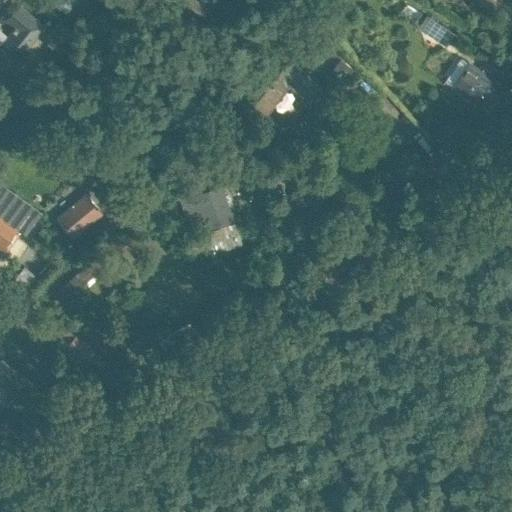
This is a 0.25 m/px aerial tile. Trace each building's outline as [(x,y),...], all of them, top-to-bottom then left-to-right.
[(3,17),(14,26),(12,28),(14,30),(6,41),(20,53),(42,25),(15,3),(3,17)] [(58,21),(46,36),(51,39),(47,43),(55,50),(70,30),(58,21)] [(438,22),(430,34),(444,43),(451,31),(438,22)] [(252,105),(265,115),(289,84),(309,100),(319,88),(286,62),(252,105)] [(469,62),(453,86),(484,107),(500,83),(469,62)] [(112,177),(108,194),(122,197),(126,180),(112,177)] [(234,221),(221,185),(180,200),(187,220),(202,215),(208,230),(234,221)] [(286,185),(279,196),(296,207),(304,196),(286,185)] [(57,217),(73,237),(102,212),(86,193),(57,217)] [(18,232),(0,218),(0,245),(5,249),(18,232)] [(56,289),(66,300),(98,271),(88,260),(56,289)] [(24,264),(16,274),(28,283),(36,274),(24,264)] [(15,299),(3,289),(0,293),(0,307),(5,311),(15,299)] [(66,345),(82,362),(93,351),(77,334),(66,345)] [(0,379),(11,369),(1,358),(0,358),(0,379)] [(0,435),(4,439),(12,430),(0,420),(0,435)]
